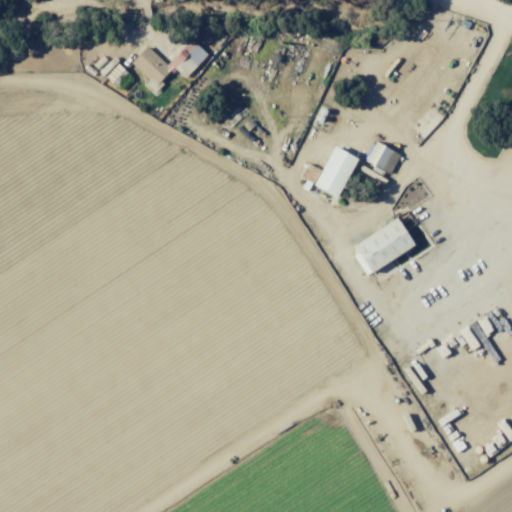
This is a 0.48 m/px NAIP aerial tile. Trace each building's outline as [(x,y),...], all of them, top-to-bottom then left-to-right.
[(130,62),(155,87),(171,70),(147,46),(130,62)] [(183,78),(196,67),(182,51),(169,62),(183,78)] [(388,176),(400,155),(376,142),(364,162),(388,176)] [(326,174),(306,163),(299,177),(337,196),(356,157),(339,149),(326,174)] [(369,272),(414,246),(397,218),(353,244),(369,272)] [(444,473),(453,473),(453,463),(444,463),(444,473)]
